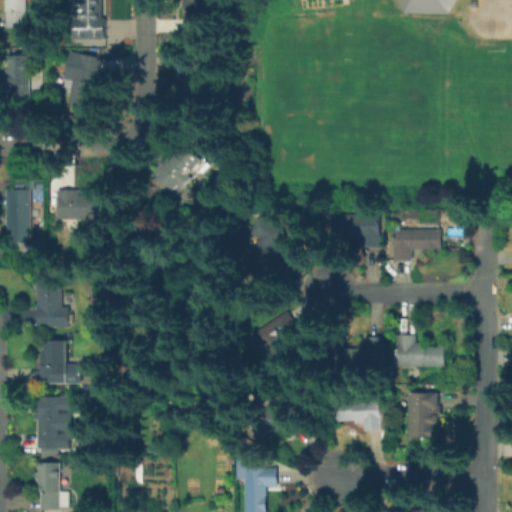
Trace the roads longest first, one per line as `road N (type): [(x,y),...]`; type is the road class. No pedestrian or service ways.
road 1 (residential): [(487,222),(483,511)]
road 2 (residential): [(147,0),(148,114),(135,141),(0,147)]
road 3 (residential): [(486,293),(333,293)]
road 4 (residential): [(483,473),(335,475)]
